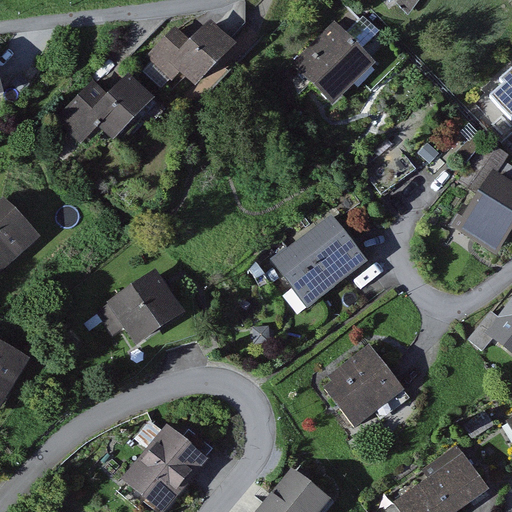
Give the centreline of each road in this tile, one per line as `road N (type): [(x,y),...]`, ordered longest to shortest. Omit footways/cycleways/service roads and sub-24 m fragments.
road 1 (residential): [(2,511),(47,454),(96,418),(209,380),(246,395),(261,435),(251,466),(214,511)]
road 2 (residential): [(511,272),(466,309),(435,308),(413,292),(396,263),(395,228),(427,181)]
road 3 (residential): [(216,0),(0,26)]
